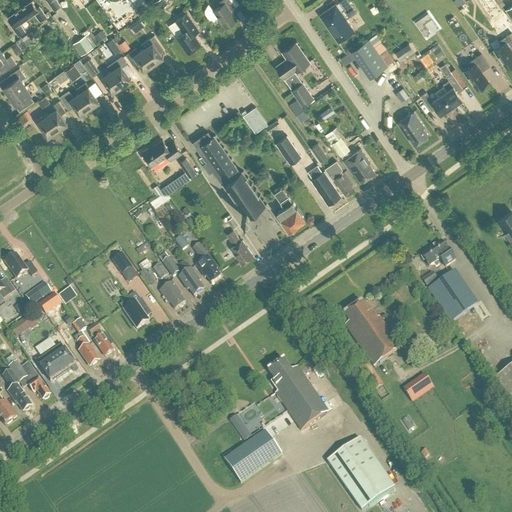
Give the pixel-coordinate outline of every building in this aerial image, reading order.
[(21,8),(27,18),(35,13),(40,21),(47,16),(39,6),(37,7),(32,0),(21,8)] [(48,0),(55,9),(60,5),(56,0),(48,0)] [(168,4),(165,0),(156,0),(152,3),(157,11),(168,4)] [(221,0),(219,2),(221,5),(213,11),(225,27),(237,19),(230,10),(235,6),(230,0),(221,0)] [(344,8),(341,10),(336,3),(319,14),(338,41),(354,30),(346,18),(357,11),(349,0),(341,0),(339,2),(344,8)] [(479,0),(491,18),(502,11),(494,0),(479,0)] [(12,25),(19,35),(25,31),(20,23),(27,18),(21,8),(9,16),(14,23),(12,25)] [(193,32),(198,28),(187,12),(176,20),(181,28),(184,27),(186,30),(177,37),(188,53),(201,44),(193,32)] [(140,17),(129,24),(135,32),(145,24),(140,17)] [(63,30),(69,26),(65,20),(59,24),(63,30)] [(424,23),(419,27),(425,35),(430,31),(424,23)] [(502,44),(494,49),(507,67),(511,63),(511,50),(511,49),(511,48),(511,32),(499,40),(502,44)] [(144,48),(154,63),(164,57),(163,56),(160,52),(165,49),(155,34),(141,44),(144,48)] [(22,36),(16,40),(22,49),(31,43),(26,35),(23,37),(22,36)] [(86,37),(74,45),(80,55),(92,47),(86,37)] [(112,38),(106,43),(114,55),(120,50),(112,38)] [(388,66),(387,65),(369,38),(351,50),(370,78),(388,66)] [(124,39),(118,43),(123,51),(130,47),(124,39)] [(129,45),(132,49),(139,43),(135,39),(129,45)] [(283,51),(287,58),(276,65),(284,77),(295,69),(296,71),(310,62),(296,42),(283,51)] [(144,69),(144,70),(154,63),(144,48),(139,52),(136,47),(126,54),(133,64),(139,61),(144,69)] [(439,47),(433,51),(437,57),(444,53),(439,47)] [(0,53),(0,67),(3,65),(6,70),(17,63),(11,55),(7,58),(3,52),(0,53)] [(472,65),(464,70),(477,88),(488,80),(481,70),(489,65),(481,53),(469,61),(472,65)] [(117,66),(112,70),(122,85),(131,79),(131,78),(129,76),(123,67),(128,63),(122,55),(113,61),(117,66)] [(100,70),(91,57),(84,61),(94,74),(100,70)] [(78,58),(73,62),(79,71),(85,68),(78,58)] [(73,65),(64,70),(71,81),(80,75),(73,65)] [(4,86),(10,95),(25,85),(21,79),(26,76),(20,68),(9,75),(13,80),(5,86),(4,85),(4,86)] [(63,70),(56,76),(60,82),(68,77),(63,70)] [(112,70),(102,77),(112,91),(112,92),(122,85),(112,70)] [(442,92),(452,106),(463,98),(458,92),(463,88),(452,73),(447,76),(453,85),(442,92)] [(313,97),(303,81),(292,89),(303,105),(313,97)] [(46,83),(42,86),(46,93),(51,90),(46,83)] [(10,95),(17,105),(18,105),(17,104),(32,94),(25,85),(10,95)] [(79,92),(90,107),(99,101),(99,100),(99,101),(89,86),(79,92)] [(398,94),(403,101),(409,96),(404,89),(403,90),(402,89),(398,92),(399,93),(398,94)] [(80,114),(90,107),(79,92),(73,96),(69,90),(60,96),(69,109),(75,106),(80,113),(80,114)] [(437,106),(441,113),(452,106),(442,92),(432,99),(426,91),(421,95),(432,110),(437,106)] [(38,101),(42,107),(48,103),(44,97),(38,101)] [(290,104),(301,121),(309,116),(297,99),(290,104)] [(46,113),(58,130),(67,123),(67,122),(67,123),(61,114),(66,111),(59,100),(53,104),(56,108),(48,114),(46,112),(46,113)] [(243,115),(255,132),(268,123),(255,106),(247,112),(245,109),(242,112),(243,114),(243,115)] [(414,111),(398,122),(408,137),(410,136),(415,144),(429,135),(423,126),(424,126),(414,111)] [(17,116),(22,123),(28,118),(24,112),(17,116)] [(48,136),(58,130),(46,113),(37,119),(48,135),(48,136)] [(335,135),(331,130),(325,134),(329,139),(335,135)] [(243,213),(246,218),(266,205),(242,171),(240,172),(214,135),(212,136),(208,131),(194,141),(203,155),(200,157),(204,163),(204,164),(210,173),(214,170),(221,180),(222,179),(225,182),(224,183),(244,212),(243,213)] [(287,135),(276,142),(290,163),(301,155),(287,135)] [(332,142),(340,155),(349,150),(340,137),(332,142)] [(172,160),(182,152),(174,141),(167,146),(163,139),(149,148),(143,152),(152,166),(168,155),(172,160)] [(311,147),(320,160),(327,155),(318,142),(311,147)] [(370,161),(361,148),(344,159),(353,173),(355,171),(361,181),(375,171),(369,162),(370,161)] [(180,162),(190,176),(196,172),(186,157),(180,162)] [(0,178),(20,168),(14,159),(0,166),(0,178)] [(339,183),(345,192),(352,187),(351,184),(353,183),(344,170),(341,172),(339,170),(342,168),(336,160),(325,167),(333,178),(337,184),(339,183)] [(322,194),(324,193),(330,202),(338,197),(336,194),(339,192),(324,170),(311,179),(316,186),(322,194)] [(162,174),(156,178),(162,188),(168,185),(162,174)] [(282,218),(281,218),(289,230),(305,219),(300,212),(301,211),(297,207),(293,201),(283,187),(274,193),(284,207),(277,211),(282,218)] [(163,192),(147,202),(151,208),(167,199),(163,192)] [(135,220),(142,217),(139,210),(132,213),(135,220)] [(183,213),(188,219),(192,215),(187,210),(183,213)] [(498,220),(511,240),(511,211),(498,220)] [(233,216),(227,220),(233,228),(239,224),(233,216)] [(241,240),(235,231),(228,235),(235,245),(231,247),(243,264),(254,255),(243,239),(241,240)] [(174,241),(182,253),(190,248),(180,234),(173,239),(174,241)] [(429,268),(440,261),(446,269),(456,262),(448,251),(446,252),(441,244),(421,257),(429,268)] [(197,267),(205,280),(207,279),(212,286),(222,279),(216,272),(218,271),(209,259),(200,246),(194,250),(203,263),(197,267)] [(122,255),(112,262),(122,276),(132,269),(122,255)] [(160,259),(164,264),(163,264),(174,278),(180,273),(170,259),(169,260),(165,255),(160,259)] [(5,265),(17,281),(28,273),(32,279),(38,275),(30,264),(25,268),(17,256),(5,265)] [(148,261),(139,267),(143,272),(151,266),(148,261)] [(168,276),(160,266),(154,271),(161,281),(168,276)] [(179,280),(188,292),(190,292),(194,299),(204,292),(200,286),(201,285),(192,271),(179,280)] [(422,281),(428,288),(438,281),(433,273),(422,281)] [(450,277),(429,291),(452,325),(473,310),(450,277)] [(1,284),(0,282),(0,297),(4,302),(16,294),(7,280),(1,284)] [(173,284),(160,293),(169,306),(170,305),(175,312),(186,305),(181,297),(182,296),(173,284)] [(46,285),(38,291),(26,299),(32,307),(44,299),(52,293),(46,285)] [(59,297),(66,307),(78,298),(71,288),(59,297)] [(134,326),(137,332),(149,323),(147,320),(152,316),(141,301),(129,309),(125,304),(121,308),(126,316),(134,326)] [(350,324),(345,327),(374,369),(401,350),(379,319),(377,320),(372,313),(369,314),(362,304),(345,316),(350,324)] [(31,316),(23,321),(10,330),(16,339),(37,325),(31,316)] [(72,324),(79,333),(85,328),(78,320),(72,324)] [(95,342),(94,343),(106,359),(114,353),(108,344),(109,343),(104,336),(103,337),(96,327),(88,333),(95,342)] [(71,335),(73,341),(81,337),(78,332),(71,335)] [(84,361),(85,360),(91,369),(99,363),(94,357),(95,356),(84,340),(78,344),(82,351),(79,353),(84,361)] [(65,352),(60,345),(36,362),(41,369),(51,384),(70,370),(74,374),(78,371),(66,352),(65,352)] [(29,365),(21,371),(17,364),(15,365),(11,359),(6,363),(10,368),(9,369),(11,372),(20,385),(25,381),(29,387),(28,388),(34,395),(36,393),(43,402),(51,397),(45,388),(39,380),(29,365)] [(278,394),(276,396),(297,426),(293,428),(298,435),(302,433),(329,414),(297,369),(292,373),(284,362),(268,373),(275,382),(271,384),(278,394)] [(361,372),(375,392),(384,386),(370,366),(361,372)] [(511,369),(493,382),(511,409),(511,369)] [(12,391),(8,393),(16,404),(17,404),(24,414),(32,408),(17,387),(20,385),(11,372),(3,378),(12,391)] [(403,391),(412,405),(434,389),(425,376),(403,391)] [(0,419),(6,428),(12,424),(12,422),(17,419),(6,403),(5,404),(0,397),(0,419)] [(225,462),(241,485),(282,456),(266,433),(225,462)] [(328,464),(361,511),(363,511),(395,490),(360,441),(328,464)]
